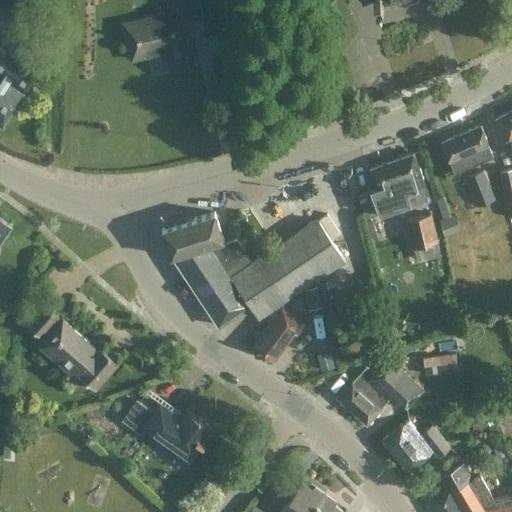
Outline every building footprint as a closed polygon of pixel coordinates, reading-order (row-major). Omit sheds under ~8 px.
[(180,0),(185,19),(202,15),(198,0),(180,0)] [(165,51),(169,70),(190,65),(177,10),(122,23),(131,59),(165,51)] [(0,126),(2,128),(38,71),(17,58),(15,57),(14,56),(0,47),(0,126)] [(511,108),(495,117),(507,141),(509,140),(511,146),(511,108)] [(492,157),(480,125),(441,141),(453,172),(492,157)] [(369,216),(378,214),(409,202),(410,206),(427,200),(426,198),(428,198),(412,152),(369,168),(376,188),(356,195),(371,236),(376,234),(369,216)] [(511,223),(511,166),(498,170),(510,224),(511,223)] [(481,203),(488,222),(501,217),(482,169),(464,176),(476,206),(481,203)] [(224,243),(213,212),(161,228),(170,255),(217,325),(248,304),(258,318),(344,259),(318,220),(309,221),(249,262),(234,240),(224,243)] [(405,218),(410,246),(437,241),(431,213),(405,218)] [(440,219),(445,234),(459,229),(454,214),(440,219)] [(0,238),(9,226),(0,219),(0,238)] [(424,257),(444,254),(443,242),(422,245),(424,257)] [(303,288),(307,309),(321,306),(316,286),(303,288)] [(95,389),(110,369),(117,360),(99,345),(97,348),(61,318),(60,320),(55,316),(56,314),(44,304),(27,325),(43,339),(38,346),(74,377),(76,374),(95,389)] [(304,322),(279,304),(266,322),(268,323),(254,343),(273,357),(292,331),(295,334),(304,322)] [(457,370),(454,354),(423,358),(425,374),(457,370)] [(366,379),(359,372),(336,397),(365,424),(392,395),(406,407),(422,390),(386,357),(366,379)] [(201,440),(210,426),(185,409),(180,416),(159,401),(153,410),(140,401),(136,398),(135,399),(138,401),(124,420),(122,418),(121,418),(121,419),(139,432),(144,426),(188,457),(199,442),(202,444),(203,442),(201,440)] [(484,410),(468,414),(472,428),(488,425),(484,410)] [(419,434),(407,419),(382,439),(406,470),(431,450),(437,458),(449,448),(431,425),(419,434)] [(506,441),(493,446),(497,456),(509,451),(506,441)] [(471,481),(461,464),(440,476),(447,489),(430,499),(437,511),(511,511),(511,487),(511,484),(498,488),(500,496),(491,498),(479,477),(471,481)] [(311,511),(324,494),(313,486),(311,489),(300,482),(279,511),(311,511)] [(335,501),(324,494),(311,511),(343,511),(333,505),(335,501)]
